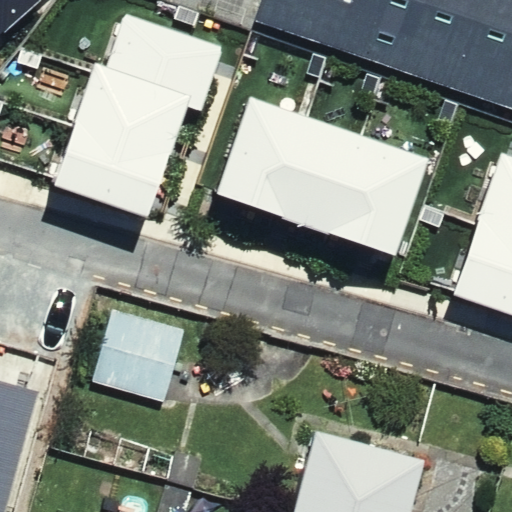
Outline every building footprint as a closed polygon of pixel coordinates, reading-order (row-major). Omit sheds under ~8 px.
[(0,0),(0,36),(41,1),(39,0),(0,0)] [(511,0),(256,0),(249,22),(511,113),(511,0)] [(99,59),(85,54),(42,177),(139,210),(179,96),(194,101),(214,39),(117,6),(99,59)] [(418,150),(239,87),(204,185),(384,246),(418,150)] [(511,152),(491,145),(441,286),(511,310),(511,152)] [(159,394),(180,322),(108,301),(87,374),(159,394)] [(0,511),(33,388),(0,378),(0,511)] [(398,511),(412,462),(304,431),(281,511),(398,511)]
